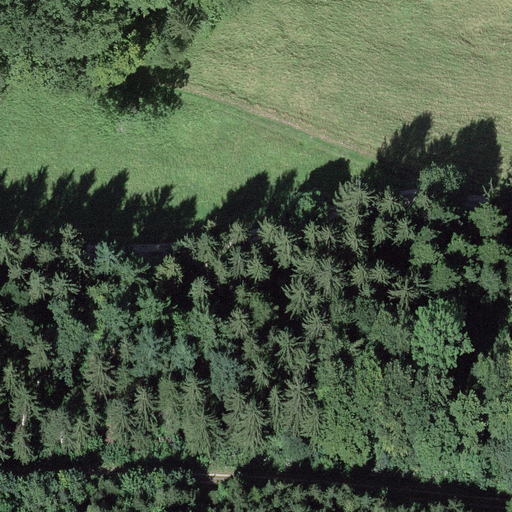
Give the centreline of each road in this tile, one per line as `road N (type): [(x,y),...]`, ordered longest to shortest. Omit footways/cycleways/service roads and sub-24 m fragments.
road 1 (track): [(0,253),(175,249),(253,238),(433,186),(511,203)]
road 2 (track): [(0,476),(266,478),(511,498)]
road 3 (track): [(0,43),(177,91),(433,186)]
